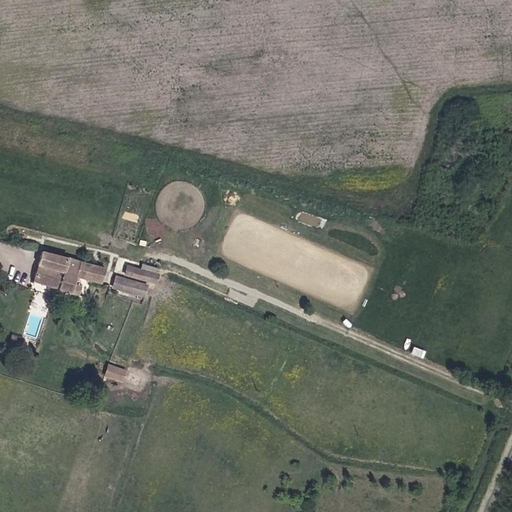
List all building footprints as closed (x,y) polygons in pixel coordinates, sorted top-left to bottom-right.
[(79,284),(81,276),(86,262),(48,251),(39,280),(81,293),(83,286),(79,284)] [(81,276),(90,279),(94,264),(86,262),(81,276)] [(126,263),(123,275),(157,281),(160,266),(141,263),(140,266),(126,263)] [(90,279),(104,282),(108,268),(94,264),(90,279)] [(114,274),(111,288),(146,294),(148,280),(114,274)] [(27,347),(22,345),(24,339),(15,337),(11,350),(24,354),(27,347)] [(108,380),(122,384),(126,370),(117,367),(116,373),(110,372),(108,380)] [(122,384),(129,386),(133,372),(126,370),(122,384)]
